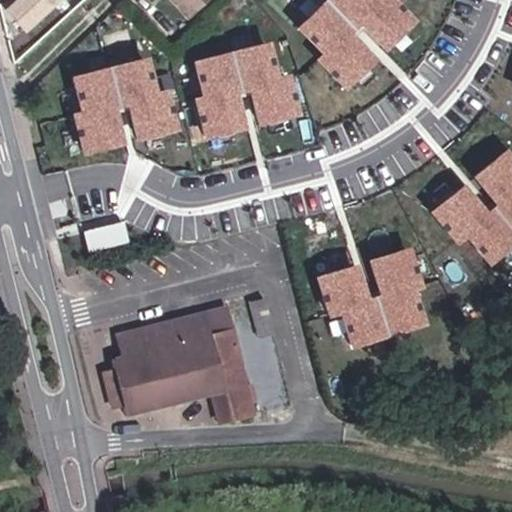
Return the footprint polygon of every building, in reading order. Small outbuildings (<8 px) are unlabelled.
[(24,0),(11,12),(32,34),(68,0),(24,0)] [(173,0),(186,14),(201,0),(173,0)] [(313,63),(340,93),(371,64),(353,47),(364,37),(383,54),(407,26),(383,0),(375,0),(371,3),(367,0),(333,0),(296,36),(319,57),(313,63)] [(274,41),(196,58),(206,97),(196,101),(208,140),(250,128),(242,94),(255,92),(266,124),(307,116),(291,76),(283,78),(274,41)] [(162,58),(73,75),(83,110),(74,112),(83,153),(128,143),(123,108),(131,106),(141,137),(182,128),(177,87),(169,89),(162,58)] [(457,197),(427,222),(451,248),(460,240),(485,271),(511,248),(511,165),(506,157),(474,181),(497,208),(481,221),(457,197)] [(84,229),(89,250),(129,241),(124,220),(84,229)] [(405,257),(313,285),(324,326),(339,321),(348,354),(413,336),(402,293),(413,291),(405,257)] [(112,415),(211,394),(217,423),(256,414),(232,304),(111,330),(119,366),(102,369),(112,415)]
